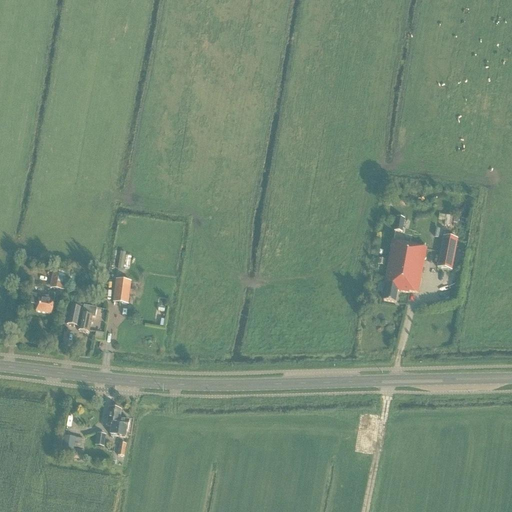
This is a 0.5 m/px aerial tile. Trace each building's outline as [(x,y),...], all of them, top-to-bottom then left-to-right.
[(438,216),(438,221),(446,221),(446,227),(451,227),(452,218),(438,216)] [(405,219),(396,217),(394,231),(402,233),(405,219)] [(458,240),(443,237),(437,268),(452,271),(458,240)] [(393,240),(392,244),(383,292),(385,293),(383,302),(395,304),(397,292),(410,295),(410,292),(419,294),(427,251),(416,249),(416,244),(393,240)] [(69,274),(55,271),(51,288),(61,290),(61,289),(66,290),(69,274)] [(131,282),(116,280),(113,303),(128,305),(131,282)] [(374,290),(382,291),(383,282),(376,281),(374,290)] [(38,300),(36,312),(52,315),(54,303),(53,303),(55,295),(49,294),(49,298),(39,296),(38,300)] [(72,308),(70,307),(67,326),(79,328),(78,332),(89,335),(93,318),(92,317),(93,313),(82,310),(81,309),(82,306),(72,304),(72,308)] [(121,411),(110,409),(106,426),(111,427),(110,436),(125,438),(126,432),(128,433),(129,422),(120,420),(121,411)] [(106,435),(97,434),(95,446),(104,448),(106,435)] [(84,440),(64,437),(62,453),(73,454),(74,448),(83,449),(84,440)] [(126,445),(120,444),(117,456),(124,457),(126,445)]
